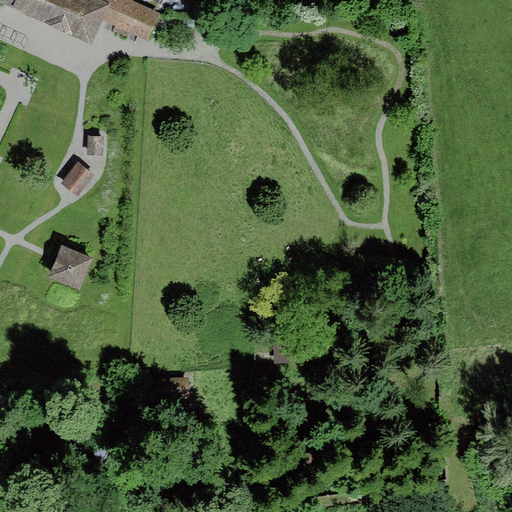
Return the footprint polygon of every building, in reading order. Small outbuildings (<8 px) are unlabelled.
[(103,1),(99,0),(0,0),(0,2),(93,46),(104,21),(111,5),(103,1)] [(111,5),(104,21),(148,42),(161,14),(129,0),(103,0),(103,1),(111,5)] [(104,138),(89,136),(88,155),(102,156),(104,138)] [(79,163),(63,183),(78,195),(94,176),(79,163)] [(93,260),(63,247),(50,278),(80,291),(93,260)] [(339,326),(272,328),(273,365),(340,362),(339,326)]
